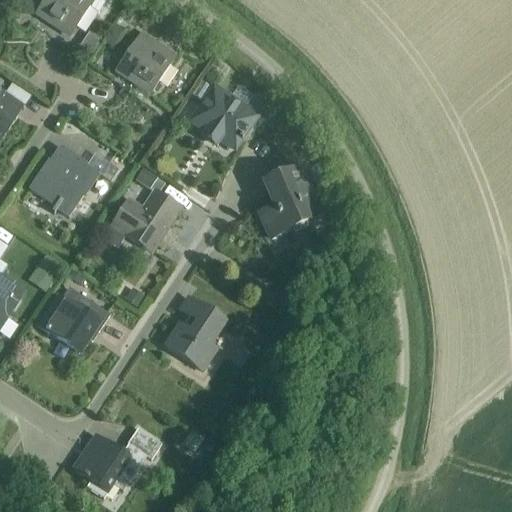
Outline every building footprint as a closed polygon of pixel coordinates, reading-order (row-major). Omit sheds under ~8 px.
[(46,0),(36,16),(70,39),(89,10),(98,16),(108,0),(46,0)] [(115,76),(148,99),(173,62),(154,49),(156,45),(142,35),(115,76)] [(0,146),(25,110),(0,92),(0,89),(4,82),(0,79),(0,146)] [(13,81),(8,92),(30,103),(35,92),(13,81)] [(220,145),(234,155),(253,127),(240,119),(242,115),(227,105),(229,101),(213,90),(190,125),(205,135),(201,140),(217,150),(220,145)] [(98,177),(86,169),(58,151),(28,195),(69,221),(98,177)] [(107,165),(99,176),(111,184),(119,172),(107,165)] [(143,171),(135,183),(150,192),(158,180),(143,171)] [(260,216),(272,241),(319,219),(296,172),(264,186),(274,209),(260,216)] [(112,230),(151,256),(180,213),(155,196),(143,214),(129,204),(112,230)] [(0,332),(24,296),(1,280),(9,267),(0,261),(0,332)] [(127,296),(123,302),(137,311),(145,298),(133,290),(128,297),(127,296)] [(271,303),(287,306),(289,293),(273,290),(271,303)] [(68,292),(61,302),(58,301),(39,330),(79,356),(88,342),(92,345),(109,319),(78,299),(68,292)] [(209,350),(224,327),(187,302),(179,314),(190,322),(183,333),(179,330),(165,350),(202,374),(216,354),(209,350)] [(281,325),(271,340),(282,348),(292,333),(281,325)] [(201,457),(212,441),(196,429),(185,446),(201,457)] [(96,440),(73,474),(90,485),(86,491),(104,503),(113,488),(123,495),(146,460),(151,464),(161,448),(137,432),(127,447),(128,448),(122,457),(96,440)]
